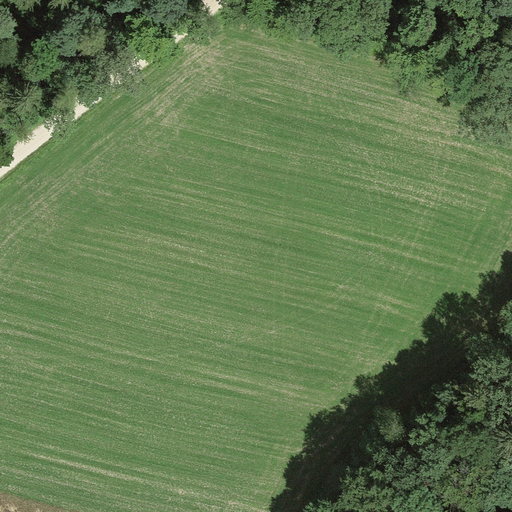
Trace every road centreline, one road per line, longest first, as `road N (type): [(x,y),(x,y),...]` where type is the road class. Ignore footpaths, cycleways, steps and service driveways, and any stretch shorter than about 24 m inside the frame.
road 1 (track): [(209,3),(315,27),(511,92)]
road 2 (track): [(0,163),(214,0)]
